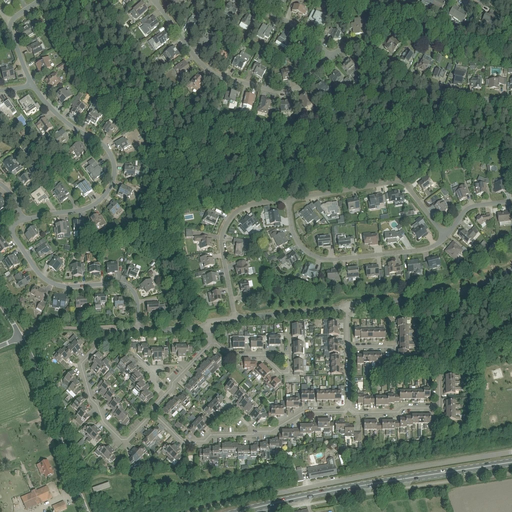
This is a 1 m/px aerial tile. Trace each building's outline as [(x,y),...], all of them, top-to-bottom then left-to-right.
[(184,4),(182,3),(185,0),(171,0),(170,1),(178,9),(184,4)] [(278,0),(276,5),(284,9),(283,8),(285,4),(286,0),(278,0)] [(423,0),(423,1),(421,3),(425,5),(430,8),(434,0),(423,0)] [(440,0),(434,0),(430,8),(431,8),(440,13),(444,5),(445,3),(442,1),(440,0)] [(235,16),(236,13),(239,9),(233,5),(234,4),(230,2),(225,10),(235,16)] [(142,3),(138,7),(134,10),(131,13),(132,14),(133,18),(136,20),(140,17),(144,14),(148,10),(142,3)] [(305,15),(307,11),(307,10),(305,10),(306,6),(302,5),(301,7),(294,4),(292,12),(295,13),(297,13),(298,13),(298,14),(300,15),(302,14),(303,15),(305,15)] [(458,9),(454,7),(452,11),(449,16),(462,23),(466,17),(467,15),(458,9)] [(313,10),(311,15),(314,16),(312,20),(316,22),(315,24),(314,26),(321,30),(323,25),(325,21),(321,19),(323,15),(316,12),(313,10)] [(494,23),(496,21),(498,17),(496,16),(492,14),(490,16),(487,15),(483,21),(485,22),(484,24),(490,28),(491,26),(493,22),(494,23)] [(252,28),(252,27),(255,23),(252,21),(253,19),(247,15),(244,20),(243,19),(241,23),(249,27),(252,28)] [(201,24),(201,23),(198,22),(199,19),(195,16),(193,19),(191,18),(190,19),(187,24),(192,26),(190,29),(189,28),(189,29),(196,33),(198,28),(199,27),(200,27),(201,26),(201,25),(201,24)] [(144,26),(141,28),(146,35),(148,34),(149,35),(152,33),(151,31),(155,29),(159,26),(156,21),(157,21),(156,19),(154,17),(151,19),(150,20),(147,22),(144,24),(145,25),(144,26)] [(352,24),(351,29),(353,29),(353,35),(359,35),(359,34),(365,34),(365,29),(365,27),(364,27),(364,21),(360,21),(360,20),(355,19),(355,24),(352,24)] [(26,28),(21,31),(24,35),(23,36),(25,40),(30,38),(34,35),(33,32),(34,31),(33,29),(36,28),(34,24),(33,24),(30,20),(28,21),(24,24),(26,28)] [(263,24),(260,29),(256,36),(263,40),(265,37),(268,39),(271,34),(274,30),(269,27),(269,28),(263,24)] [(340,36),(341,33),(339,32),(338,29),(336,29),(334,29),(331,28),(330,30),(328,35),(332,37),(332,38),(333,41),(334,42),(341,39),(340,36)] [(282,48),(283,45),(287,48),(290,43),(289,43),(288,42),(292,35),(284,30),(280,38),(279,37),(277,41),(277,42),(276,44),(282,48)] [(153,40),(154,42),(154,43),(154,44),(153,45),(154,45),(154,46),(154,47),(154,48),(155,49),(155,50),(156,51),(158,49),(157,48),(162,45),(166,43),(166,42),(169,39),(165,34),(164,32),(160,35),(153,40)] [(209,48),(211,43),(213,40),(215,37),(214,37),(209,34),(209,35),(206,33),(204,35),(202,38),(199,43),(202,45),(203,44),(209,48)] [(386,46),(384,48),(391,53),(392,51),(393,52),(396,48),(397,47),(398,48),(399,48),(401,46),(401,45),(399,44),(400,44),(392,38),(390,40),(386,46)] [(32,45),(28,48),(29,51),(30,51),(31,51),(32,52),(33,52),(34,56),(39,53),(43,51),(40,46),(38,42),(37,39),(31,42),(32,45)] [(310,50),(305,48),(304,47),(304,46),(299,43),(294,52),(298,54),(299,52),(306,57),(310,50)] [(169,62),(175,58),(179,55),(176,50),(174,47),(163,54),(166,58),(168,57),(170,61),(169,62)] [(216,54),(215,55),(212,59),(215,61),(221,64),(223,62),(222,60),(223,58),(225,59),(227,59),(229,55),(226,54),(225,54),(219,50),(216,54)] [(404,53),(402,56),(403,57),(400,60),(404,63),(405,62),(408,64),(411,59),(414,54),(410,52),(410,53),(406,51),(405,53),(404,53)] [(242,70),(246,63),(247,63),(249,60),(240,55),(239,58),(237,57),(232,65),(237,68),(237,67),(242,70)] [(425,72),(427,68),(430,63),(432,60),(425,55),(423,59),(424,59),(421,64),(419,62),(417,66),(419,67),(418,69),(425,72)] [(44,71),(47,70),(52,68),(49,62),(51,61),(49,57),(42,60),(43,62),(41,63),(40,62),(39,62),(38,63),(38,64),(36,65),(38,71),(38,73),(40,74),(44,72),(44,71)] [(346,64),(342,67),(344,68),(347,71),(347,72),(346,72),(350,76),(354,73),(357,70),(355,68),(354,67),(355,65),(354,64),(351,61),(349,59),(348,59),(346,61),(347,62),(346,64)] [(184,62),(179,65),(174,69),(178,74),(180,73),(183,76),(186,73),(191,70),(188,67),(187,67),(184,62)] [(262,78),(264,74),(266,70),(262,67),(263,66),(257,63),(255,66),(252,70),(255,72),(254,73),(262,78)] [(2,70),(3,75),(4,80),(14,78),(13,71),(14,71),(13,68),(12,68),(2,70)] [(295,79),(294,74),(292,68),(281,71),(283,81),(291,79),(291,80),(295,79)] [(443,78),(445,73),(446,71),(441,69),(440,71),(436,69),(435,73),(433,77),(438,79),(438,78),(440,79),(441,77),(443,78)] [(329,79),(332,83),(335,85),(338,82),(339,84),(343,80),(339,75),(335,71),(333,73),(334,75),(329,79)] [(455,72),(454,77),(455,77),(453,84),(457,85),(457,83),(462,84),(463,80),(465,72),(457,71),(457,72),(455,72)] [(52,86),(54,84),(58,81),(57,79),(59,78),(59,76),(57,76),(58,73),(55,72),(54,75),(50,78),(45,80),(48,85),(52,86)] [(190,90),(192,87),(197,91),(203,84),(202,83),(204,81),(204,80),(201,80),(197,76),(195,79),(194,79),(193,79),(187,86),(190,90)] [(471,79),(471,81),(471,86),(476,86),(476,88),(481,88),(481,83),(481,79),(471,79)] [(499,90),(500,85),(504,85),(504,79),(500,79),(500,80),(490,80),(490,89),(495,89),(495,90),(497,90),(497,89),(499,90)] [(346,83),(346,84),(351,90),(352,89),(354,92),(357,89),(352,83),(351,83),(349,80),(346,83)] [(314,89),(321,97),(322,98),(326,94),(328,97),(333,93),(330,90),(329,91),(322,83),(318,86),(318,85),(314,89)] [(70,94),(68,95),(64,90),(61,92),(59,94),(56,96),(61,101),(59,102),(61,105),(65,102),(70,97),(72,96),(70,94)] [(201,93),(197,99),(196,101),(199,103),(200,101),(200,102),(204,96),(201,93)] [(227,93),(226,98),(225,101),(230,102),(230,103),(234,104),(236,99),(237,94),(232,93),(230,94),(227,93)] [(73,101),(76,103),(75,104),(72,108),(74,109),(71,112),(78,117),(81,113),(85,107),(78,102),(83,96),(79,94),(73,101)] [(246,94),(245,99),(243,108),(246,109),(247,106),(252,107),(253,101),(255,96),(246,94)] [(312,104),(309,99),(307,94),(299,98),(301,103),(305,109),(312,104)] [(28,114),(37,108),(38,109),(40,108),(37,104),(36,105),(29,95),(19,102),(28,114)] [(262,98),(261,103),(259,110),(263,110),(262,111),(266,112),(266,114),(270,114),(272,108),(270,107),(271,102),(266,101),(267,99),(261,97),(261,98),(262,98)] [(17,112),(11,105),(8,101),(4,104),(2,105),(1,103),(0,103),(0,109),(7,119),(17,112)] [(291,112),(291,106),(290,101),(289,101),(289,102),(281,102),(281,107),(281,113),(291,112)] [(103,114),(98,111),(94,108),(85,123),(89,125),(91,121),(92,122),(92,123),(96,125),(98,121),(100,117),(101,118),(103,114)] [(46,118),(42,121),(38,124),(36,126),(38,130),(41,128),(45,133),(53,128),(46,118)] [(109,138),(112,134),(118,126),(115,124),(110,120),(108,123),(106,126),(103,130),(106,132),(105,133),(107,134),(106,136),(109,138)] [(63,130),(59,133),(54,137),(56,140),(58,144),(60,143),(62,146),(65,144),(69,141),(65,135),(66,134),(63,130)] [(124,138),(119,141),(115,144),(118,149),(119,148),(122,152),(123,151),(131,146),(127,140),(126,141),(124,138)] [(72,154),(74,153),(75,152),(79,157),(83,155),(87,152),(84,148),(80,143),(76,146),(69,151),(72,154)] [(5,163),(4,164),(5,164),(6,167),(11,173),(14,171),(16,175),(24,169),(21,166),(19,168),(12,158),(8,161),(5,163)] [(96,162),(95,163),(93,159),(88,163),(90,166),(86,169),(91,177),(92,178),(95,176),(97,179),(104,174),(96,162)] [(139,168),(130,168),(125,167),(124,175),(125,175),(125,174),(127,174),(126,177),(136,178),(136,171),(139,171),(139,168)] [(25,173),(22,175),(18,178),(21,183),(24,186),(26,184),(28,187),(32,184),(35,181),(31,175),(30,176),(28,173),(26,175),(25,173)] [(423,181),(418,185),(423,191),(424,191),(427,188),(428,187),(431,185),(431,186),(433,185),(430,181),(426,176),(426,177),(422,180),(423,181)] [(481,195),(487,194),(486,184),(483,184),(483,183),(485,179),(480,176),(478,180),(478,185),(476,185),(477,195),(481,195)] [(497,184),(495,184),(495,188),(496,193),(498,192),(498,193),(503,192),(506,192),(505,189),(509,189),(508,178),(504,179),(496,180),(497,184)] [(86,181),(75,188),(79,193),(80,193),(81,195),(81,196),(82,196),(84,198),(89,194),(93,191),(90,187),(86,181)] [(55,188),(56,191),(54,193),(58,199),(61,203),(68,198),(66,196),(69,194),(66,190),(61,183),(58,185),(58,186),(55,188)] [(467,198),(466,196),(466,195),(469,194),(467,189),(465,185),(459,188),(459,187),(453,190),(454,194),(456,193),(460,201),(465,199),(467,198)] [(128,200),(131,195),(133,191),(122,186),(118,195),(128,200)] [(41,188),(39,189),(35,192),(31,195),(34,200),(34,201),(35,201),(38,205),(42,202),(42,201),(44,200),(45,202),(49,199),(46,195),(41,188)] [(393,193),(389,194),(390,202),(394,202),(394,203),(404,201),(403,194),(399,195),(398,191),(392,192),(393,193)] [(378,196),(374,197),(369,197),(370,202),(369,202),(370,209),(371,209),(374,209),(375,208),(375,206),(379,205),(379,204),(383,203),(382,199),(381,194),(377,195),(378,196)] [(347,200),(348,205),(349,211),(360,209),(359,203),(358,198),(357,198),(358,199),(354,200),(354,199),(347,200)] [(122,210),(117,205),(113,201),(111,204),(112,205),(108,209),(110,212),(110,213),(114,217),(117,213),(118,214),(122,210)] [(441,201),(438,203),(434,206),(437,210),(438,209),(442,214),(445,212),(445,213),(449,210),(444,203),(443,203),(441,201)] [(339,211),(338,207),(337,202),(332,203),(326,204),(326,205),(324,206),(323,205),(320,207),(323,211),(327,216),(339,214),(338,211),(339,211)] [(303,212),(300,214),(305,221),(307,220),(308,221),(309,222),(310,223),(313,220),(315,223),(320,220),(309,206),(302,211),(303,212)] [(204,221),(210,224),(215,226),(218,219),(214,218),(216,216),(211,213),(212,211),(210,210),(209,212),(208,212),(204,221)] [(505,213),(498,214),(499,223),(511,221),(510,211),(505,212),(505,213)] [(269,213),(271,224),(281,223),(280,218),(279,219),(278,212),(269,213)] [(485,223),(486,225),(492,224),(491,219),(490,214),(486,214),(487,216),(484,217),(482,219),(480,216),(477,218),(478,220),(476,221),(479,225),(481,226),(485,223)] [(106,224),(105,222),(102,218),(100,219),(97,215),(91,218),(93,223),(96,227),(100,224),(102,227),(106,224)] [(246,231),(252,225),(254,224),(248,216),(240,223),(243,227),(246,231)] [(428,235),(422,226),(425,224),(420,218),(416,221),(417,223),(419,226),(414,230),(412,232),(418,240),(424,235),(425,237),(428,235)] [(78,234),(81,234),(84,234),(83,222),(79,222),(79,224),(77,224),(77,221),(73,222),(74,233),(74,237),(78,237),(78,234)] [(66,227),(66,223),(66,222),(61,223),(61,224),(60,224),(56,225),(56,228),(54,229),(54,234),(57,233),(57,236),(58,239),(64,239),(63,235),(64,235),(67,234),(67,233),(66,227)] [(35,231),(36,230),(34,227),(28,231),(29,232),(25,235),(29,241),(32,239),(32,240),(39,236),(35,231)] [(459,236),(463,240),(467,244),(470,240),(471,241),(476,235),(475,234),(471,231),(469,234),(465,230),(459,236)] [(279,235),(278,236),(277,232),(270,236),(272,239),(274,238),(278,247),(283,244),(288,242),(283,233),(279,235)] [(396,237),(397,237),(398,238),(399,238),(400,240),(403,238),(399,232),(396,233),(396,232),(384,233),(385,240),(387,240),(387,244),(397,243),(396,237)] [(378,245),(377,240),(377,235),(370,235),(364,236),(364,240),(365,245),(372,244),(372,245),(378,245)] [(479,235),(475,239),(480,244),(484,239),(479,235)] [(326,247),(330,246),(329,236),(318,237),(319,241),(318,241),(318,247),(326,246),(326,247)] [(353,237),(345,238),(345,236),(338,237),(338,243),(339,248),(341,248),(342,248),(345,248),(351,248),(351,244),(354,244),(353,237)] [(209,237),(201,237),(194,237),(194,243),(200,243),(200,249),(203,249),(204,249),(208,249),(208,248),(212,248),(211,240),(209,240),(209,237)] [(2,238),(0,239),(0,253),(9,247),(6,243),(5,244),(2,238)] [(244,241),(234,239),(234,244),(234,245),(234,246),(236,246),(236,252),(235,255),(240,256),(240,252),(242,252),(243,248),(245,246),(245,244),(243,244),(244,241)] [(479,247),(484,251),(489,246),(484,241),(479,247)] [(46,247),(48,246),(49,246),(46,242),(42,245),(40,243),(36,246),(39,250),(36,252),(40,258),(44,255),(49,252),(46,247)] [(446,251),(450,255),(455,259),(460,254),(462,256),(465,254),(462,251),(463,250),(454,242),(454,243),(451,246),(446,251)] [(290,266),(299,259),(294,253),(287,258),(284,255),(278,260),(283,265),(287,262),(290,266)] [(9,270),(11,269),(14,267),(14,268),(20,264),(16,258),(14,255),(4,261),(9,270)] [(209,257),(210,257),(210,256),(203,258),(204,264),(204,268),(210,267),(215,266),(214,259),(209,260),(209,257)] [(56,257),(52,263),(49,267),(57,272),(64,263),(56,257)] [(441,267),(439,262),(438,257),(431,259),(430,258),(427,259),(428,264),(430,270),(441,267)] [(420,270),(420,267),(419,260),(407,262),(408,267),(408,271),(408,272),(420,270)] [(118,271),(117,266),(117,262),(110,262),(110,264),(107,264),(107,269),(108,274),(113,274),(113,272),(118,271)] [(237,276),(242,275),(248,274),(247,266),(246,266),(245,262),(242,263),(237,264),(238,269),(236,270),(237,276)] [(389,274),(396,273),(396,276),(400,275),(400,272),(400,266),(395,266),(395,263),(388,264),(388,269),(389,274)] [(74,264),(74,265),(71,265),(71,267),(72,272),(73,272),(73,277),(82,276),(82,271),(81,265),(77,265),(77,264),(74,264)] [(100,273),(99,268),(99,266),(97,267),(97,265),(95,265),(95,264),(89,264),(90,274),(92,274),(93,275),(96,275),(96,274),(97,274),(97,273),(100,273)] [(307,264),(305,268),(302,275),(310,278),(310,277),(314,279),(317,271),(313,270),(314,267),(307,264)] [(137,276),(138,276),(137,275),(141,267),(137,265),(136,268),(131,265),(129,269),(127,273),(130,274),(129,277),(136,279),(137,276)] [(379,276),(378,271),(378,266),(371,267),(371,266),(366,266),(367,277),(379,276)] [(359,278),(358,272),(358,267),(347,268),(347,273),(348,279),(359,278)] [(339,281),(338,274),(338,269),(334,270),(334,271),(327,272),(327,277),(328,281),(333,280),(334,282),(339,281)] [(21,273),(17,276),(16,277),(18,281),(18,282),(21,287),(24,286),(28,284),(27,283),(31,281),(27,275),(23,277),(21,273)] [(206,279),(207,282),(208,285),(216,284),(216,280),(218,279),(216,273),(207,275),(208,278),(206,279)] [(151,279),(145,283),(141,285),(142,288),(144,288),(147,293),(155,289),(151,283),(153,283),(151,279)] [(244,295),(250,294),(249,290),(250,290),(248,282),(240,283),(241,291),(243,291),(244,295)] [(35,287),(33,291),(31,293),(37,297),(36,298),(42,301),(44,297),(47,293),(41,290),(41,291),(35,287)] [(222,301),(220,291),(208,293),(210,303),(222,301)] [(55,295),(54,299),(53,306),(57,307),(56,308),(59,308),(59,307),(65,308),(66,301),(67,296),(55,295)] [(102,304),(107,304),(107,299),(106,299),(106,296),(102,296),(102,295),(95,295),(96,299),(95,300),(95,304),(96,310),(101,309),(101,305),(102,305),(102,304)] [(88,308),(87,306),(87,301),(87,296),(83,296),(83,297),(76,298),(76,303),(76,308),(77,308),(88,308)] [(128,307),(127,298),(119,299),(119,297),(115,298),(116,308),(128,307)] [(41,303),(37,308),(42,312),(46,306),(41,303)] [(148,312),(159,312),(158,303),(147,304),(148,312)] [(329,329),(338,329),(339,329),(339,328),(339,326),(337,326),(337,323),(330,323),(330,320),(323,320),(323,326),(329,326),(329,329)] [(292,331),(301,331),(305,331),(305,327),(304,327),(304,322),(297,322),(298,325),(292,325),(292,331)] [(338,332),(338,329),(329,329),(324,329),(324,332),(329,332),(329,335),(324,335),(324,338),(330,338),(330,335),(338,335),(339,335),(339,334),(339,332),(338,332)] [(298,340),(299,340),(304,340),(304,337),(301,337),(301,331),(292,331),(292,337),(298,337),(298,340)] [(266,334),(266,336),(266,341),(269,341),(269,346),(275,346),(274,337),(272,337),(272,334),(266,334)] [(274,337),(275,346),(281,346),(281,340),(284,340),(284,334),(278,334),(278,337),(274,337)] [(72,343),(70,345),(79,354),(82,351),(79,348),(83,344),(74,335),(69,341),(72,343)] [(233,349),(239,349),(238,336),(233,336),(233,337),(230,337),(230,344),(233,344),(233,349)] [(239,336),(238,336),(239,349),(245,349),(245,343),(248,343),(248,337),(245,337),(245,339),(242,339),(242,340),(239,340),(239,336)] [(266,341),(266,336),(257,336),(257,339),(257,349),(263,348),(263,343),(266,343),(266,341)] [(254,337),(248,337),(248,343),(251,343),(251,349),(257,349),(257,339),(254,340),(254,337)] [(330,341),(330,338),(324,338),(324,344),(329,344),(329,347),(338,347),(340,347),(340,346),(339,346),(339,344),(338,344),(338,341),(330,341)] [(294,343),(294,349),(305,349),(305,340),(304,340),(299,340),(299,343),(294,343)] [(144,357),(148,357),(148,350),(148,343),(145,343),(145,345),(138,345),(138,352),(144,352),(144,357)] [(182,357),(182,344),(179,344),(179,346),(172,346),(172,353),(178,353),(178,357),(182,357)] [(182,344),(182,357),(186,357),(186,353),(192,353),(192,346),(185,346),(185,344),(182,344)] [(65,347),(61,350),(64,353),(69,358),(73,354),(76,357),(79,354),(70,345),(68,347),(65,347)] [(158,348),(158,361),(162,361),(162,356),(168,356),(168,349),(161,349),(161,347),(158,348)] [(338,347),(329,347),(324,347),(324,350),(329,350),(329,353),(326,353),(326,356),(332,356),(332,353),(338,353),(340,353),(340,352),(339,352),(339,350),(338,350),(338,347)] [(148,350),(148,357),(154,356),(154,361),(158,361),(158,348),(155,348),(155,349),(148,350)] [(64,353),(61,350),(60,349),(57,351),(59,352),(54,357),(59,362),(63,358),(66,361),(69,358),(64,353)] [(305,349),(294,349),(294,355),(299,355),(299,358),(306,358),(305,355),(305,349)] [(98,353),(94,356),(89,361),(94,365),(91,369),(94,371),(103,362),(101,360),(99,361),(99,360),(102,357),(98,353)] [(218,353),(211,360),(214,363),(219,368),(223,363),(221,361),(223,358),(218,353)] [(118,365),(123,369),(121,371),(123,373),(128,369),(133,364),(126,357),(118,365)] [(209,358),(202,365),(210,373),(214,368),(212,366),(214,363),(211,360),(209,358)] [(294,361),(294,367),(303,367),(303,361),(306,361),(306,358),(299,358),(299,361),(294,361)] [(107,372),(109,370),(107,368),(109,366),(109,362),(106,359),(103,362),(94,371),(97,374),(100,371),(104,375),(107,372)] [(244,360),(244,362),(244,363),(241,363),(241,367),(244,367),(244,369),(247,369),(247,371),(253,371),(256,362),(250,362),(250,360),(244,360)] [(257,373),(260,376),(266,369),(262,365),(260,366),(256,362),(253,371),(256,374),(257,373)] [(128,369),(123,373),(125,375),(125,378),(128,377),(130,379),(134,375),(134,376),(137,373),(138,373),(140,371),(133,364),(128,369)] [(206,377),(210,373),(202,365),(196,372),(198,374),(201,377),(203,374),(206,377)] [(300,376),(305,376),(306,376),(306,367),(303,367),(294,367),(294,373),(299,373),(300,376)] [(265,384),(266,383),(269,380),(267,378),(269,376),(268,375),(270,373),(266,369),(260,376),(262,378),(260,379),(265,384)] [(64,383),(69,389),(72,386),(77,381),(73,377),(76,374),(73,371),(63,380),(64,383)] [(134,375),(130,379),(131,379),(130,380),(134,384),(132,386),(135,389),(139,384),(142,381),(142,382),(144,379),(138,373),(137,373),(134,376),(134,375)] [(198,374),(191,381),(197,386),(197,385),(199,383),(201,386),(206,381),(201,377),(198,374)] [(271,387),(274,390),(281,383),(276,379),(275,380),(272,377),(273,376),(269,380),(266,383),(265,384),(263,386),(265,387),(267,385),(271,388),(271,387)] [(237,384),(236,384),(233,380),(225,388),(232,395),(236,390),(234,387),(237,384)] [(72,386),(69,389),(67,390),(70,393),(71,391),(76,396),(81,391),(77,387),(80,384),(77,381),(72,386)] [(107,391),(109,388),(111,386),(107,381),(104,384),(102,382),(97,387),(101,391),(99,393),(101,396),(104,394),(107,390),(107,391)] [(139,399),(139,398),(144,393),(147,390),(149,388),(142,382),(142,381),(139,384),(135,389),(134,389),(139,393),(138,394),(139,396),(137,397),(139,399)] [(192,395),(195,392),(199,388),(197,385),(197,386),(191,381),(185,387),(192,395)] [(402,400),(405,400),(405,391),(405,386),(403,386),(403,391),(399,391),(399,396),(396,396),(397,402),(402,402),(402,400)] [(299,394),(299,401),(302,401),(302,403),(303,403),(304,403),(304,401),(308,401),(307,387),(305,387),(305,392),(302,393),(302,394),(299,394)] [(307,387),(308,401),(308,403),(309,403),(310,403),(310,401),(314,401),(314,399),(317,399),(317,393),(314,393),(314,392),(314,387),(311,387),(311,392),(308,392),(308,387),(307,387)] [(101,396),(108,402),(108,403),(111,399),(112,400),(116,395),(112,391),(109,388),(107,391),(107,390),(104,394),(101,396)] [(144,393),(139,398),(144,402),(146,400),(149,402),(154,397),(147,390),(144,393)] [(242,399),(246,394),(241,390),(239,392),(236,390),(232,395),(239,401),(241,398),(242,399)] [(394,402),(397,402),(396,396),(394,396),(394,390),(391,390),(391,395),(388,395),(388,406),(390,406),(390,404),(394,404),(394,402)] [(184,392),(177,399),(180,402),(185,407),(189,402),(187,400),(189,397),(184,392)] [(382,406),(382,398),(382,392),(379,392),(379,398),(373,398),(373,404),(376,403),(376,408),(378,408),(378,406),(382,406)] [(370,404),(373,404),(373,398),(366,398),(366,393),(363,393),(363,396),(364,406),(368,406),(368,408),(370,408),(370,404)] [(249,398),(246,394),(242,399),(241,398),(239,401),(237,404),(243,410),(251,403),(248,400),(249,398)] [(213,402),(212,401),(209,398),(207,400),(219,412),(222,409),(219,406),(223,402),(221,400),(223,399),(220,396),(219,397),(218,397),(213,402)] [(81,397),(78,400),(72,406),(79,413),(80,412),(85,407),(81,403),(84,400),(81,397)] [(177,399),(175,397),(169,404),(176,411),(180,407),(178,405),(180,402),(177,399)] [(114,402),(112,400),(111,399),(108,403),(108,402),(106,405),(113,411),(116,408),(116,409),(120,404),(121,404),(117,399),(114,402)] [(277,402),(278,418),(279,418),(279,417),(280,417),(280,416),(284,416),(284,408),(287,408),(286,399),(286,402),(281,402),(281,407),(278,407),(278,402),(277,402)] [(219,412),(207,400),(207,401),(209,403),(207,405),(209,406),(204,411),(209,416),(213,412),(216,415),(219,412)] [(278,418),(277,402),(275,402),(275,407),(272,407),(272,412),(268,412),(268,413),(268,418),(273,418),(273,417),(274,417),(274,416),(278,416),(278,418)] [(243,410),(250,417),(255,412),(253,410),(255,407),(251,403),(243,410)] [(111,413),(118,420),(125,413),(121,409),(122,408),(122,406),(120,404),(116,409),(116,408),(113,411),(111,413)] [(176,411),(169,404),(162,411),(170,418),(172,416),(174,418),(178,414),(176,411)] [(80,412),(79,413),(76,416),(78,418),(76,420),(81,426),(85,422),(90,417),(85,413),(88,410),(85,407),(80,412)] [(258,409),(255,412),(250,417),(257,424),(262,419),(265,419),(265,413),(262,413),(258,409)] [(125,413),(118,420),(125,427),(130,422),(127,419),(130,417),(125,413)] [(196,419),(194,421),(203,431),(206,427),(203,424),(207,420),(204,417),(202,415),(197,420),(196,419)] [(406,428),(406,417),(404,417),(404,419),(400,419),(400,422),(397,422),(397,428),(400,428),(400,433),(402,433),(402,428),(406,428)] [(388,421),(388,430),(392,430),(392,435),(395,435),(395,428),(397,428),(397,422),(394,422),(394,421),(391,421),(391,419),(388,419),(388,421)] [(318,424),(314,424),(314,432),(321,432),(321,429),(323,429),(323,420),(318,420),(318,424)] [(323,420),(323,429),(324,429),(324,433),(330,433),(330,432),(333,432),(333,425),(330,425),(330,420),(323,420)] [(336,430),(340,430),(340,433),(342,435),(345,435),(345,430),(344,424),(345,424),(345,420),(341,420),(341,422),(336,423),(336,426),(336,430)] [(370,422),(371,431),(370,431),(370,436),(371,436),(372,436),(372,431),(379,431),(379,424),(376,424),(376,420),(374,420),(374,422),(370,422)] [(382,424),(379,424),(379,431),(386,430),(386,435),(388,435),(388,430),(388,421),(385,421),(385,420),(382,420),(382,424)] [(203,431),(194,421),(192,423),(193,425),(188,430),(193,435),(198,430),(201,433),(203,431)] [(309,425),(306,425),(306,434),(311,434),(311,432),(314,432),(314,424),(309,424),(309,425)] [(350,437),(350,434),(354,434),(354,429),(354,426),(350,426),(348,426),(348,424),(345,424),(344,424),(345,430),(345,435),(345,437),(350,437)] [(86,436),(89,438),(98,429),(95,426),(92,429),(88,425),(83,430),(88,435),(86,436)] [(300,429),(297,429),(297,437),(303,437),(303,434),(306,434),(306,425),(300,425),(300,429)] [(150,429),(146,432),(158,443),(160,440),(157,437),(162,432),(157,427),(153,432),(150,429)] [(93,439),(97,444),(102,439),(98,435),(101,432),(98,429),(89,438),(87,440),(89,443),(93,439)] [(291,431),(288,431),(288,440),(294,440),(294,441),(297,441),(297,437),(297,429),(291,429),(291,431)] [(279,438),(279,443),(283,443),(285,443),(285,440),(288,440),(288,431),(282,431),(282,436),(279,436),(279,438)] [(154,443),(156,441),(157,443),(158,443),(146,432),(144,435),(147,438),(143,442),(148,447),(153,442),(154,443)] [(279,448),(279,443),(279,438),(275,438),(275,440),(266,440),(266,443),(266,451),(269,451),(275,451),(275,456),(279,456),(279,448)] [(256,443),(256,446),(256,451),(260,451),(260,454),(262,454),(262,459),(266,459),(266,457),(266,454),(266,451),(266,443),(256,443)] [(166,455),(168,457),(178,448),(175,445),(172,448),(167,444),(162,449),(167,454),(166,455)] [(218,447),(219,451),(219,458),(222,458),(222,455),(225,455),(226,458),(228,458),(228,455),(228,444),(218,444),(218,447)] [(228,444),(228,455),(234,455),(234,457),(238,457),(238,451),(238,446),(238,447),(238,444),(228,444)] [(103,458),(112,449),(109,446),(106,449),(102,445),(94,453),(98,456),(101,456),(103,458)] [(244,460),(244,457),(244,454),(247,454),(247,446),(238,447),(238,446),(238,451),(238,457),(238,460),(244,460)] [(256,446),(247,446),(247,454),(250,454),(250,457),(256,457),(256,451),(256,446)] [(135,448),(132,451),(141,460),(143,458),(142,457),(147,452),(142,447),(138,451),(135,448)] [(209,447),(209,450),(209,454),(209,461),(219,461),(219,458),(219,451),(218,447),(209,447)] [(181,451),(178,448),(168,457),(167,458),(169,461),(172,463),(174,460),(175,461),(173,464),(174,466),(177,463),(178,461),(182,458),(178,454),(181,451)] [(112,449),(103,458),(105,460),(106,459),(111,464),(116,459),(112,455),(115,452),(112,449)] [(209,461),(209,454),(209,450),(200,450),(200,455),(200,457),(203,457),(203,461),(209,461)] [(141,460),(132,451),(129,454),(132,457),(128,461),(133,466),(138,461),(139,462),(141,460)] [(328,465),(326,465),(307,469),(309,475),(310,480),(337,475),(336,470),(334,459),(327,460),(328,465)] [(37,466),(40,465),(46,478),(53,474),(47,461),(40,465),(37,466)] [(94,493),(111,487),(109,483),(92,489),(94,493)] [(27,509),(37,505),(37,506),(42,504),(42,503),(52,498),(47,487),(37,491),(36,490),(31,492),(32,494),(22,498),(27,509)] [(64,502),(53,507),(54,511),(62,511),(67,510),(64,502)]
